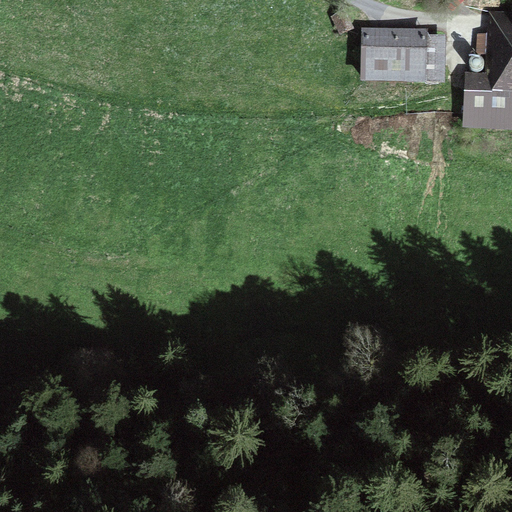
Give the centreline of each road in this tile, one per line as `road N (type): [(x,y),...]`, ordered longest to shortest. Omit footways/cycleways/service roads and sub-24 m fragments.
road 1 (track): [(0,63),(135,99),(279,111),(390,106),(453,93),(471,59),(466,24)]
road 2 (track): [(0,498),(185,481),(319,446),(396,399)]
